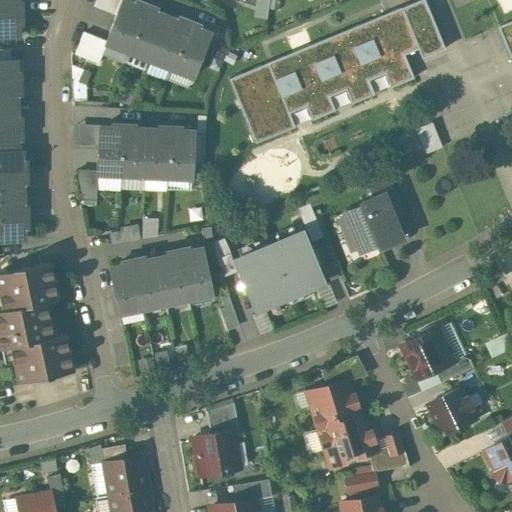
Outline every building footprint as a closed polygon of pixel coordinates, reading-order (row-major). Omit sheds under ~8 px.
[(17,2),(16,0),(0,0),(0,13),(17,13),(17,7),(17,2)] [(133,3),(125,0),(120,0),(104,42),(126,51),(144,4),(134,0),(133,3)] [(257,0),(255,16),(267,18),(269,0),(257,0)] [(444,49),(424,0),(417,0),(266,63),(287,113),(289,113),(306,106),(311,120),(334,110),(329,96),(345,90),(351,103),(374,94),(368,80),(384,73),(390,87),(412,78),(414,83),(415,82),(404,55),(418,49),(421,58),(444,49)] [(144,4),(126,51),(147,59),(164,15),(154,11),(155,8),(144,4)] [(17,19),(17,13),(0,13),(0,36),(18,36),(17,24),(17,19)] [(175,20),(164,15),(147,59),(169,68),(187,21),(176,17),(175,20)] [(511,20),(498,26),(511,60),(511,20)] [(197,25),(187,21),(169,68),(191,76),(208,33),(196,28),(197,25)] [(0,60),(0,83),(19,83),(19,77),(16,77),(16,72),(15,60),(0,60)] [(287,113),(266,63),(228,79),(255,143),(295,127),(289,113),(287,113)] [(0,83),(0,105),(17,105),(16,94),(16,89),(19,89),(19,83),(0,83)] [(0,105),(0,127),(20,127),(20,121),(17,121),(17,116),(17,105),(0,105)] [(430,122),(414,129),(424,154),(441,147),(431,123),(430,122)] [(110,127),(98,126),(96,173),(120,174),(122,124),(111,124),(110,127)] [(133,125),(122,124),(120,174),(142,176),(145,128),(133,128),(133,125)] [(156,129),(145,128),(142,176),(165,177),(168,126),(156,126),(156,129)] [(179,127),(168,126),(165,177),(189,178),(191,131),(179,130),(179,127)] [(0,127),(0,149),(17,150),(17,139),(17,134),(20,134),(20,127),(0,127)] [(0,172),(25,171),(25,165),(22,165),(22,161),(21,150),(17,150),(0,149),(0,172)] [(0,172),(0,194),(23,194),(22,183),(22,178),(25,178),(25,171),(0,172)] [(389,179),(369,187),(373,196),(381,193),(393,188),(389,179)] [(393,188),(381,193),(388,211),(401,206),(393,188)] [(373,196),(359,202),(361,206),(344,213),(359,250),(376,243),(378,247),(399,238),(388,211),(381,193),(373,196)] [(0,194),(0,216),(26,216),(26,210),(23,210),(23,205),(23,194),(0,194)] [(307,202),(297,207),(302,220),(313,216),(307,202)] [(139,224),(105,226),(106,238),(156,236),(155,215),(139,216),(139,224)] [(26,222),(26,216),(0,216),(0,239),(24,239),(23,227),(23,222),(26,222)] [(313,216),(302,220),(309,238),(320,233),(313,216)] [(267,248),(286,294),(308,285),(307,282),(317,278),(298,232),(276,242),(277,244),(267,248)] [(221,238),(212,242),(215,258),(227,253),(228,253),(221,238)] [(200,248),(187,250),(187,247),(176,249),(186,299),(209,294),(200,248)] [(265,303),(286,294),(267,248),(258,252),(257,249),(235,259),(253,305),(263,301),(265,303)] [(176,249),(165,252),(165,255),(154,257),(164,303),(186,299),(176,249)] [(227,253),(215,258),(221,275),(234,270),(228,253),(227,253)] [(154,257),(143,260),(142,257),(131,259),(141,308),(164,303),(154,257)] [(131,259),(120,261),(120,264),(108,267),(118,313),(141,308),(131,259)] [(27,265),(11,268),(11,269),(0,271),(0,309),(56,298),(49,261),(27,266),(27,265)] [(56,298),(0,309),(0,347),(64,334),(64,333),(52,335),(45,301),(57,299),(56,298)] [(436,327),(399,345),(405,357),(404,357),(409,368),(410,367),(416,379),(435,370),(452,361),(452,360),(450,356),(452,351),(450,346),(444,344),(436,327)] [(507,332),(483,339),(488,353),(511,347),(507,332)] [(64,334),(0,347),(0,348),(8,347),(16,382),(34,378),(35,379),(50,376),(50,375),(72,370),(64,334)] [(461,356),(452,360),(452,361),(435,370),(440,382),(473,366),(469,358),(461,356)] [(342,380),(309,390),(313,404),(309,405),(316,429),(357,416),(354,407),(355,406),(351,394),(347,395),(342,380)] [(460,387),(427,402),(443,435),(475,419),(470,408),(473,407),(468,396),(465,397),(460,387)] [(232,402),(205,411),(205,413),(206,413),(208,424),(207,424),(208,427),(210,434),(231,430),(233,437),(238,436),(232,402)] [(357,416),(316,429),(324,452),(338,448),(340,454),(355,449),(357,455),(374,450),(366,423),(360,425),(357,416)] [(511,416),(502,421),(510,437),(511,436),(511,416)] [(210,434),(191,437),(198,474),(238,467),(233,437),(231,430),(210,434)] [(397,430),(384,435),(390,454),(403,450),(397,430)] [(511,436),(510,437),(485,449),(496,471),(494,475),(510,480),(511,477),(511,476),(511,436)] [(123,444),(99,448),(102,462),(125,458),(123,444)] [(125,458),(102,462),(108,496),(145,489),(139,455),(125,458)] [(372,471),(343,476),(345,493),(346,493),(348,500),(368,497),(366,489),(375,488),(372,471)] [(58,474),(46,476),(48,487),(60,485),(58,474)] [(267,478),(233,484),(235,501),(253,498),(270,495),(267,478)] [(149,511),(145,489),(108,496),(110,511),(149,511)] [(51,511),(48,491),(15,497),(17,511),(51,511)] [(348,500),(339,502),(340,511),(379,511),(379,508),(377,509),(375,496),(368,497),(348,500)] [(235,501),(209,505),(210,511),(254,511),(253,498),(235,501)]
